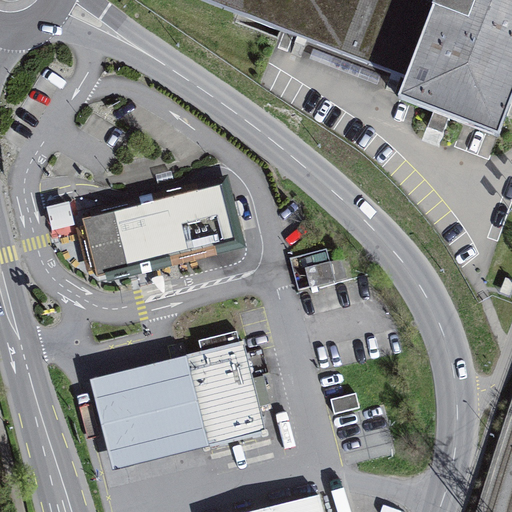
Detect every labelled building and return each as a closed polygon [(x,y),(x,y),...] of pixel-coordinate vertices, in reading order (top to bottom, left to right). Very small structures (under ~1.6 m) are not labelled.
[(195,0),(407,82),(439,0),(195,0)] [(511,119),(511,0),(439,0),(407,82),(399,102),(503,143),(511,119)] [(237,239),(222,186),(79,225),(80,231),(93,279),(237,239)] [(344,278),(340,260),(304,268),(308,286),(344,278)] [(246,339),(189,353),(213,448),(270,434),(246,339)] [(213,448),(189,353),(89,378),(113,473),(213,448)] [(328,511),(324,493),(248,511),(328,511)]
